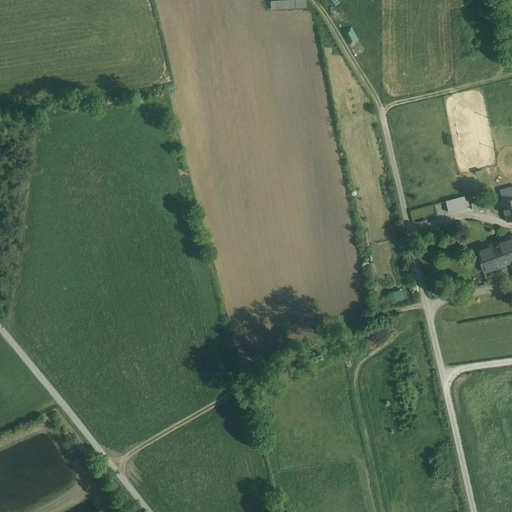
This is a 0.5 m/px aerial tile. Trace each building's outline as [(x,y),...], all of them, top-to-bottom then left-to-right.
[(298,0),(272,1),(272,8),(307,7),(307,0),(298,0)] [(511,185),(499,189),(502,200),(501,200),(506,221),(511,219),(511,185)] [(465,196),(445,201),(448,215),(468,210),(465,196)] [(477,211),(486,208),(483,201),(474,204),(477,211)] [(511,237),(477,250),(485,272),(510,263),(511,262),(511,237)] [(405,289),(392,292),(394,301),(407,298),(405,289)]
